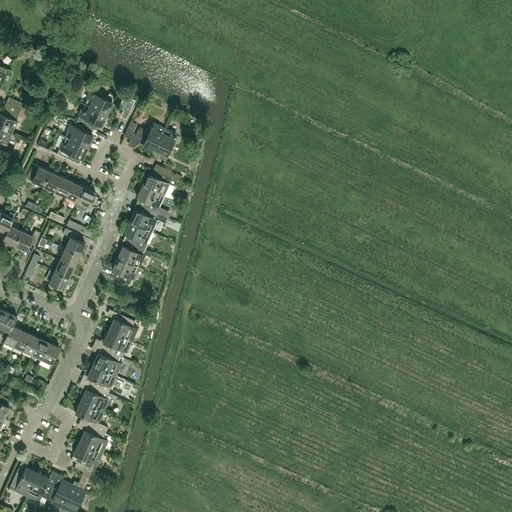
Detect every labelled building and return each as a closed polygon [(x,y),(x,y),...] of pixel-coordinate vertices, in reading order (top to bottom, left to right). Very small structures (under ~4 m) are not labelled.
[(0,85),(7,89),(11,81),(10,79),(12,74),(11,70),(0,65),(0,85)] [(106,113),(114,96),(109,93),(106,99),(101,96),(102,94),(101,91),(97,89),(94,90),(93,93),(90,91),(84,103),(106,113)] [(126,118),(132,104),(134,100),(124,95),(123,98),(120,102),(120,103),(120,104),(120,105),(120,106),(123,110),(120,116),(126,118)] [(6,102),(4,108),(18,115),(21,109),(6,102)] [(106,113),(84,103),(76,121),(90,127),(93,121),(101,125),(106,113)] [(16,119),(18,115),(4,108),(1,112),(0,111),(0,127),(11,132),(17,120),(16,119)] [(21,109),(18,115),(25,118),(27,112),(25,111),(21,109)] [(86,146),(92,134),(88,132),(90,127),(76,121),(74,126),(70,124),(64,136),(86,146)] [(129,138),(130,135),(141,139),(139,143),(154,150),(164,128),(153,122),(151,126),(149,125),(147,130),(139,126),(136,133),(134,132),(137,124),(130,121),(124,136),(129,138)] [(5,143),(6,143),(11,132),(0,127),(0,147),(2,149),(5,143)] [(165,158),(176,133),(164,128),(154,150),(161,153),(159,156),(165,158)] [(81,158),(86,146),(64,136),(59,148),(63,149),(60,155),(75,161),(77,156),(81,158)] [(43,185),(49,171),(32,163),(26,178),(43,185)] [(171,172),(172,171),(156,163),(153,169),(159,171),(177,179),(179,180),(181,175),(176,173),(175,174),(171,172)] [(54,191),(61,176),(49,171),(43,185),(43,186),(41,190),(46,193),(48,188),(54,191)] [(141,185),(163,195),(169,183),(174,185),(177,179),(159,171),(156,177),(147,172),(146,175),(141,185)] [(65,196),(72,181),(61,176),(54,191),(65,196)] [(77,201),(84,186),(72,181),(65,196),(77,201)] [(158,206),(163,195),(141,185),(136,196),(144,200),(142,205),(140,204),(140,205),(145,207),(145,208),(157,213),(160,206),(158,206)] [(84,186),(77,201),(75,205),(84,210),(88,206),(95,192),(84,186)] [(8,197),(11,191),(4,188),(2,194),(8,197)] [(15,200),(17,194),(11,191),(8,197),(15,200)] [(32,209),(35,203),(28,200),(26,206),(32,209)] [(39,212),(41,206),(35,203),(32,209),(39,212)] [(27,216),(29,211),(22,208),(20,213),(27,216)] [(155,218),(157,213),(145,208),(143,212),(135,209),(129,221),(151,231),(157,219),(155,218)] [(55,219),(57,214),(51,211),(48,216),(55,219)] [(9,225),(13,217),(15,214),(10,212),(8,215),(1,212),(0,214),(0,229),(6,232),(2,239),(9,225)] [(61,222),(64,217),(57,214),(55,219),(61,222)] [(82,225),(69,219),(66,224),(80,231),(82,225)] [(146,242),(151,231),(129,221),(124,232),(132,236),(130,241),(128,240),(127,241),(133,243),(145,249),(148,243),(146,242)] [(21,230),(9,225),(2,239),(14,245),(21,230)] [(85,243),(76,238),(78,233),(65,227),(63,233),(70,236),(65,247),(79,254),(85,243)] [(34,245),(40,232),(35,229),(32,235),(21,230),(14,245),(25,250),(29,242),(34,245)] [(44,246),(47,239),(41,237),(38,244),(44,246)] [(117,257),(139,267),(147,250),(145,249),(133,243),(131,249),(123,245),(117,257)] [(65,247),(59,259),(74,266),(79,254),(65,247)] [(36,262),(39,256),(34,253),(31,260),(36,262)] [(134,279),(139,267),(117,257),(112,269),(120,272),(117,278),(129,284),(131,278),(134,279)] [(69,277),(74,266),(59,259),(54,270),(69,277)] [(30,275),(36,262),(31,260),(25,273),(30,275)] [(69,277),(54,270),(49,282),(64,289),(69,277)] [(4,341),(16,315),(7,311),(0,326),(0,333),(6,336),(4,341)] [(112,321),(108,329),(132,340),(137,328),(132,326),(134,320),(116,312),(112,321)] [(13,324),(17,315),(16,315),(4,341),(14,345),(22,328),(13,324)] [(23,350),(31,333),(22,328),(14,345),(23,350)] [(132,340),(108,329),(100,346),(118,355),(122,356),(125,351),(126,352),(132,340)] [(32,354),(40,337),(31,333),(23,350),(32,354)] [(42,358),(49,341),(40,337),(32,354),(42,358)] [(51,363),(59,346),(49,341),(42,358),(51,363)] [(118,355),(100,346),(92,363),(116,374),(121,363),(116,360),(118,355)] [(116,374),(92,363),(84,381),(88,383),(102,389),(106,391),(108,392),(108,391),(116,375),(116,374)] [(47,384),(32,376),(30,381),(45,388),(47,384)] [(106,391),(102,389),(88,383),(80,400),(104,411),(109,399),(111,400),(114,394),(108,391),(108,392),(106,391)] [(10,399),(4,396),(0,394),(0,415),(4,418),(10,406),(8,405),(10,399)] [(87,424),(105,432),(108,426),(99,422),(104,411),(80,400),(75,411),(89,418),(87,424)] [(102,452),(108,440),(102,438),(105,432),(87,424),(79,441),(102,452)] [(79,441),(71,459),(79,463),(92,469),(95,463),(97,464),(102,452),(79,441)] [(50,502),(72,511),(74,511),(85,489),(83,488),(92,469),(79,463),(77,468),(83,471),(76,485),(62,478),(58,486),(53,483),(46,497),(51,500),(50,502)] [(26,495),(37,472),(19,464),(8,487),(14,490),(26,495)] [(40,495),(46,498),(46,497),(53,483),(54,480),(37,472),(26,495),(38,501),(40,495)]
